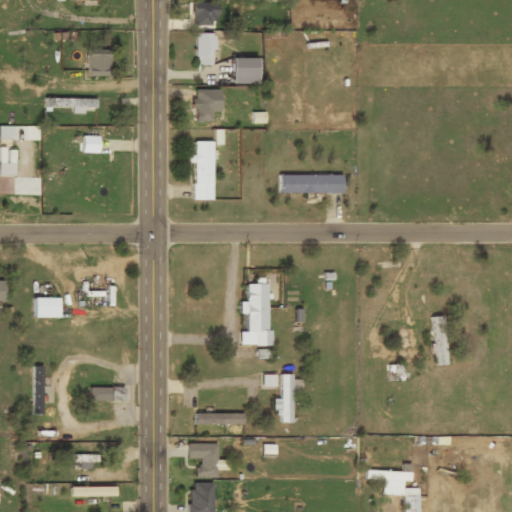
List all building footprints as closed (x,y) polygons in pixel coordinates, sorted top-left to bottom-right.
[(210,3),(195,3),(195,26),(210,26),(210,3)] [(193,66),(212,66),(212,34),(193,34),(193,66)] [(107,76),(107,50),(84,50),(84,76),(107,76)] [(254,58),(228,58),(228,84),(254,84),(254,58)] [(190,122),(211,122),(211,113),(216,113),(216,91),(204,91),(204,102),(190,102),(190,122)] [(93,109),(93,98),(43,98),(43,109),(93,109)] [(0,139),(10,139),(9,128),(0,128),(0,139)] [(96,137),(78,137),(78,154),(96,154),(96,137)] [(209,200),(209,142),(190,142),(190,200),(209,200)] [(0,162),(0,176),(12,176),(12,162),(0,162)] [(339,176),(275,176),(275,194),(339,194),(339,176)] [(266,347),(266,285),(241,284),(241,315),(242,315),(242,333),(237,333),(237,347),(266,347)] [(56,299),(31,299),(31,318),(56,318),(56,299)] [(430,366),(442,366),(441,318),(430,318),(430,366)] [(39,367),(29,367),(29,415),(39,415),(39,367)] [(273,375),(261,374),(261,386),(273,386),(273,375)] [(289,423),(289,375),(275,375),(275,423),(289,423)] [(121,388),(86,388),(86,402),(121,402),(121,388)] [(191,414),(191,425),(240,425),(240,414),(191,414)] [(214,444),(184,444),(184,459),(193,459),(193,478),(214,478),(214,444)] [(260,454),(270,456),(271,447),(261,445),(260,454)] [(92,470),(92,456),(67,456),(67,470),(92,470)] [(407,472),(362,472),(362,481),(407,481),(407,472)] [(210,511),(210,483),(186,483),(186,511),(210,511)] [(113,488),(68,488),(68,497),(113,497),(113,488)] [(399,496),(399,511),(415,511),(415,496),(399,496)]
